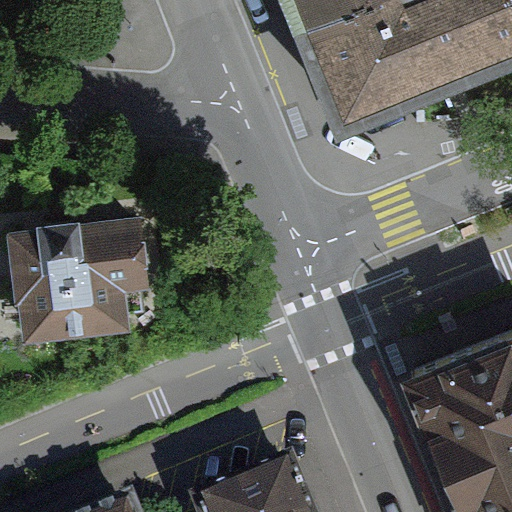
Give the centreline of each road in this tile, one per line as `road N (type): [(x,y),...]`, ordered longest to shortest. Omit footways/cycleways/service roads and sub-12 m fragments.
road 1 (residential): [(300,255),(401,511)]
road 2 (residential): [(0,90),(153,99),(226,78)]
road 3 (residential): [(300,255),(511,167)]
road 4 (residential): [(226,78),(300,255)]
